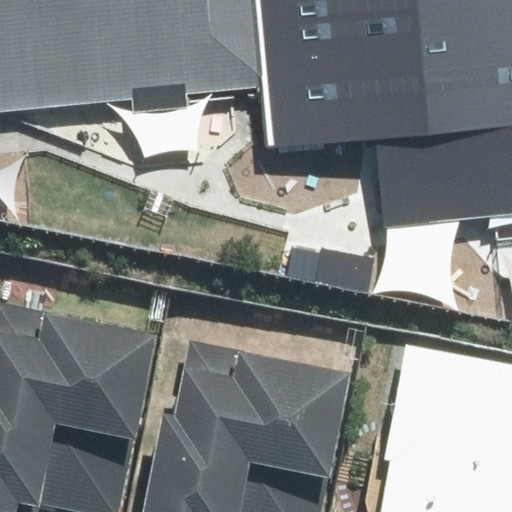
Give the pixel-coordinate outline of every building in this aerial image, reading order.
[(0,0),(0,103),(253,84),(245,0),(0,0)] [(511,0),(245,0),(253,84),(258,140),(380,129),(388,218),(511,205),(511,0)] [(109,433),(131,330),(0,300),(0,506),(25,511),(28,499),(89,511),(101,511),(120,435),(109,433)] [(306,470),(328,368),(178,337),(172,363),(159,362),(149,410),(140,408),(118,511),(311,511),(321,474),(306,470)] [(511,511),(511,366),(405,345),(384,451),(388,451),(374,511),(511,511)]
